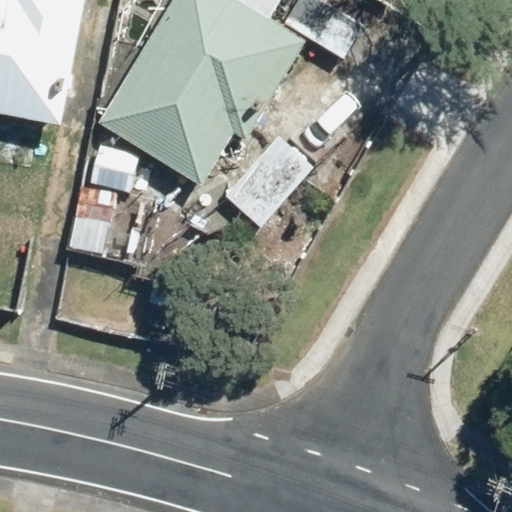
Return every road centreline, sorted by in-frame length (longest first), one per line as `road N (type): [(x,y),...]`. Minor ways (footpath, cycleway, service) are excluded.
road 1 (residential): [(511,124),(293,482)]
road 2 (residential): [(0,417),(293,482)]
